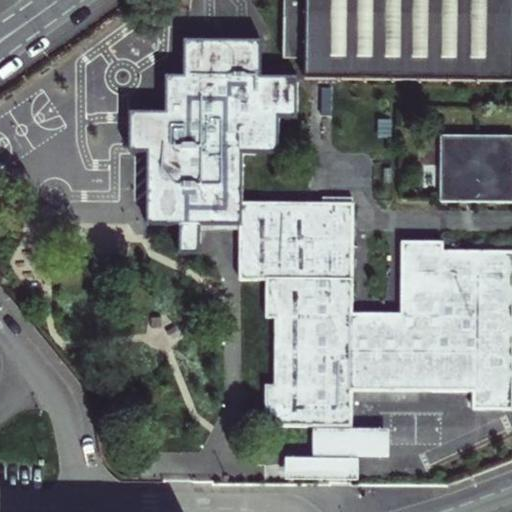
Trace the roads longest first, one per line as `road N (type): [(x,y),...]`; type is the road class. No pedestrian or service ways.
road 1 (residential): [(253,511),(78,507)]
road 2 (residential): [(78,507),(71,423),(45,379)]
